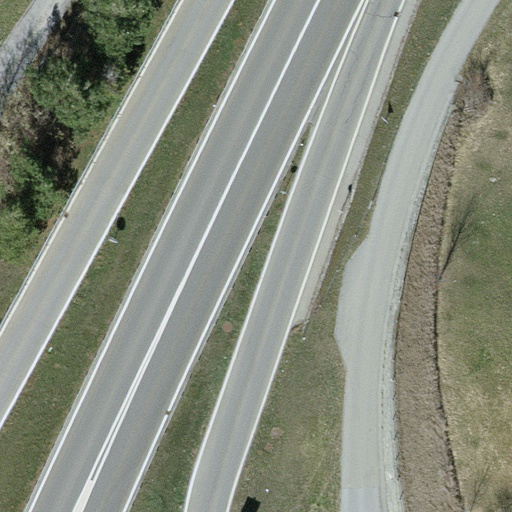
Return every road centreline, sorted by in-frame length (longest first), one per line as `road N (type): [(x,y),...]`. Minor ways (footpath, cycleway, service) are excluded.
road 1 (trunk): [(75,511),(319,0)]
road 2 (trunk): [(207,511),(384,0)]
road 3 (trunk): [(208,0),(0,381)]
